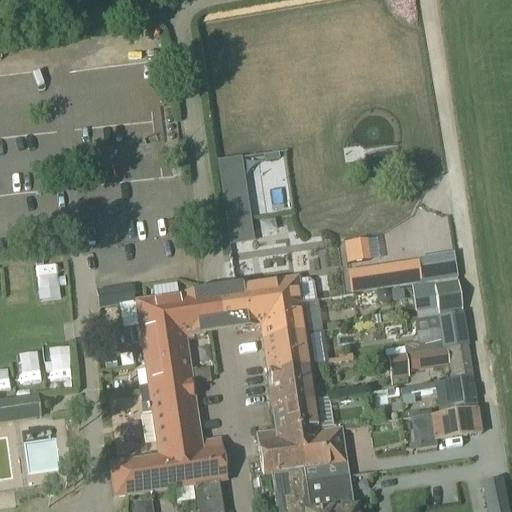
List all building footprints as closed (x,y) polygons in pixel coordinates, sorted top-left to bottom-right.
[(359,246),(344,248),(347,267),(362,265),(359,246)] [(30,254),(31,281),(50,281),(49,254),(30,254)] [(398,271),(348,279),(350,297),(400,289),(398,271)] [(112,318),(127,317),(125,278),(88,280),(89,298),(111,297),(112,318)] [(252,313),(300,306),(296,281),(217,293),(223,335),(254,330),(252,313)] [(455,285),(431,289),(436,319),(446,318),(460,316),(455,285)] [(223,335),(217,293),(203,295),(136,305),(158,460),(109,467),(113,500),(194,488),(198,511),(219,511),(216,485),(223,484),(217,443),(199,446),(184,341),(223,335)] [(381,307),(387,307),(391,302),(390,296),(386,293),(380,293),(377,297),(377,303),(381,307)] [(304,335),(300,306),(252,313),(254,330),(260,329),(262,341),(304,335)] [(426,307),(408,311),(410,322),(428,319),(426,307)] [(468,350),(464,327),(466,326),(464,316),(446,319),(446,318),(436,319),(413,323),(415,335),(442,331),(444,343),(423,347),(425,356),(444,353),(468,350)] [(309,370),(304,335),(262,341),(267,376),(309,370)] [(473,380),(468,350),(444,353),(445,354),(434,355),(436,367),(447,365),(450,383),(473,380)] [(126,365),(99,366),(99,377),(114,377),(114,381),(126,381),(126,365)] [(314,403),(309,370),(267,376),(272,409),(314,403)] [(438,420),(478,413),(473,380),(450,383),(435,386),(438,420)] [(36,400),(0,405),(0,428),(39,423),(36,400)] [(326,403),(315,405),(314,403),(272,409),(276,434),(258,436),(259,445),(299,439),(319,436),(330,434),(326,403)] [(404,421),(424,416),(421,405),(401,410),(404,421)] [(438,420),(430,421),(431,431),(434,447),(482,440),(478,413),(438,420)] [(339,433),(330,434),(319,436),(299,439),(304,471),(300,472),(302,486),(346,479),(339,433)] [(304,471),(299,439),(259,445),(264,477),(271,475),(300,471),(300,472),(304,471)] [(305,511),(302,486),(300,472),(300,471),(271,475),(276,511),(305,511)] [(356,511),(357,510),(351,510),(346,479),(302,486),(305,511),(356,511)] [(507,511),(502,483),(482,487),(486,511),(507,511)]
